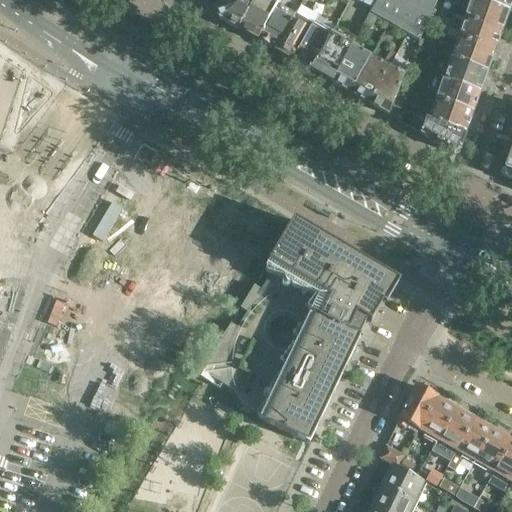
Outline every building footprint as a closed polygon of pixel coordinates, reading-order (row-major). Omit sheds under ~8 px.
[(221,0),(217,14),(220,20),(237,29),(253,0),(221,0)] [(253,0),(237,29),(257,41),(274,11),(280,0),(253,0)] [(430,17),(400,0),(377,0),(370,13),(378,17),(419,41),(430,17)] [(437,0),(400,0),(430,17),(437,0)] [(467,10),(463,20),(501,33),(508,12),(471,0),(437,0),(438,0),(467,10)] [(511,0),(471,0),(508,12),(511,0)] [(274,11),(257,41),(273,50),(291,21),(295,14),(278,4),(274,11)] [(291,21),(273,50),(293,61),(309,31),(310,30),(317,18),(299,7),(291,21)] [(372,29),(378,17),(370,13),(364,25),(372,29)] [(309,31),(293,61),(309,70),(309,69),(311,70),(328,40),(335,28),(317,18),(310,30),(309,31)] [(449,38),(456,40),(494,52),(501,33),(463,20),(456,18),(449,38)] [(356,40),(335,28),(328,40),(311,70),(309,69),(309,70),(333,84),(334,83),(332,82),(351,48),(356,40)] [(449,60),(487,73),(494,52),(456,40),(449,60)] [(334,83),(333,84),(348,93),(369,58),(351,48),(332,82),(334,83)] [(387,69),(367,104),(387,116),(392,107),(404,79),(396,74),(403,62),(395,57),(387,69)] [(422,60),(414,57),(409,68),(418,72),(422,60)] [(369,58),(348,93),(367,104),(387,69),(369,58)] [(441,81),(479,94),(487,73),(449,60),(441,81)] [(434,102),(472,115),(479,94),(441,81),(434,102)] [(465,135),(472,115),(434,102),(427,121),(465,135)] [(387,116),(420,134),(453,153),(459,151),(465,135),(427,121),(425,120),(392,107),(387,116)] [(511,134),(511,145),(503,171),(511,174),(510,180),(511,181),(511,126),(510,133),(511,134)] [(68,268),(32,375),(99,397),(123,326),(195,360),(235,270),(240,261),(253,269),(283,217),(135,132),(105,184),(110,188),(82,273),(68,268)] [(340,250),(292,222),(267,265),(274,269),(260,291),(253,287),(240,309),(247,313),(236,329),(230,325),(201,372),(233,391),(239,400),(247,408),(257,414),(255,416),(258,421),(308,445),(315,432),(359,338),(358,337),(365,323),(366,323),(369,325),(395,282),(388,278),(340,250)] [(402,414),(399,420),(396,425),(406,430),(408,426),(418,431),(436,399),(416,387),(412,395),(411,394),(401,413),(402,414)] [(455,409),(436,399),(418,431),(436,442),(455,409)] [(455,409),(436,442),(455,453),(473,420),(455,409)] [(474,463),(492,431),(473,420),(455,453),(452,458),(447,467),(454,471),(462,457),(474,463)] [(511,441),(492,431),(474,463),(487,471),(483,478),(489,481),(493,474),(511,441)] [(511,483),(511,442),(511,441),(493,474),(505,481),(495,498),(502,502),(511,485),(511,483)] [(380,459),(380,460),(392,466),(397,468),(398,467),(403,458),(404,457),(386,446),(380,459)] [(403,458),(398,467),(412,475),(417,466),(403,458)] [(392,466),(382,487),(417,504),(426,486),(423,484),(424,484),(397,468),(392,466)] [(436,486),(441,479),(421,468),(417,475),(436,486)] [(444,479),(439,487),(454,496),(459,489),(444,479)] [(382,487),(372,507),(382,511),(413,511),(417,504),(382,487)] [(466,505),(473,509),(479,501),(471,496),(466,505)] [(473,509),(473,510),(476,511),(485,511),(488,506),(479,501),(473,509)]
